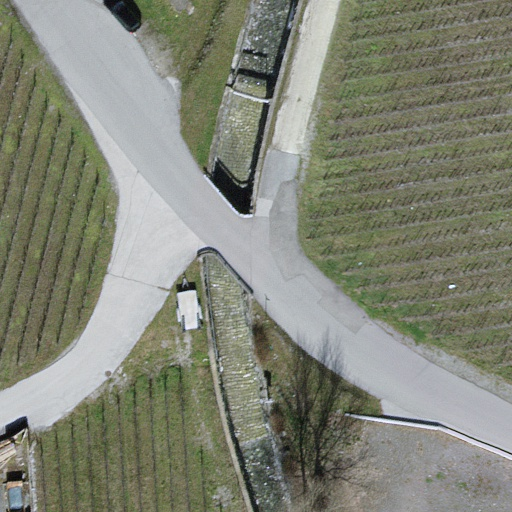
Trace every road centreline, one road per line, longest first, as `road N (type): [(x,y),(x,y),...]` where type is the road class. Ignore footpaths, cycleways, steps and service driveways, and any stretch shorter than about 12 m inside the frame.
road 1 (unclassified): [(56,0),(177,176),(262,267)]
road 2 (unclassified): [(511,428),(411,383),(350,345),(262,267)]
road 3 (unclassified): [(262,267),(324,0)]
